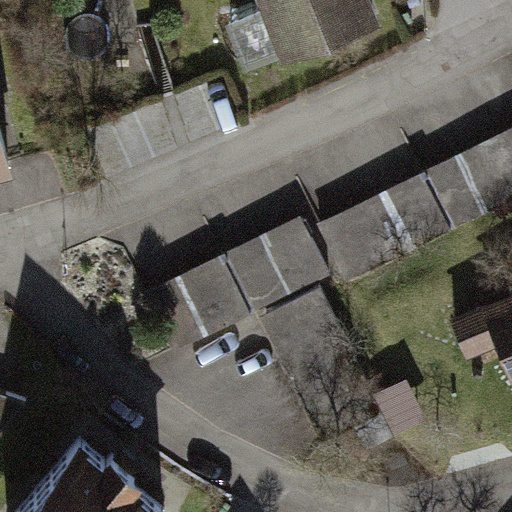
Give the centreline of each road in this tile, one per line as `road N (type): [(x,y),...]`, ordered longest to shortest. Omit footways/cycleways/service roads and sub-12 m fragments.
road 1 (residential): [(6,246),(92,378),(365,509),(511,485)]
road 2 (residential): [(6,246),(467,51)]
